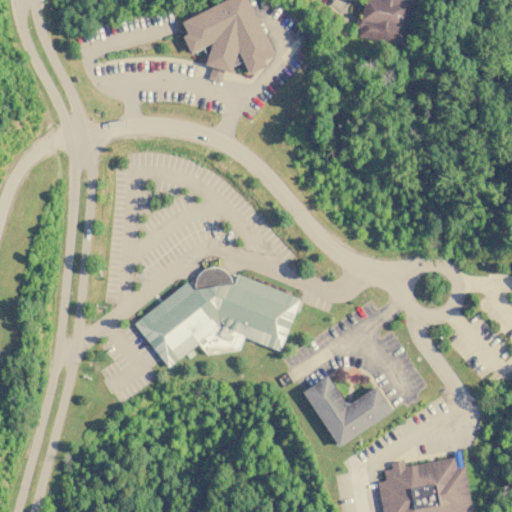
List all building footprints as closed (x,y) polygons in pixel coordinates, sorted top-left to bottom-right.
[(203,47),(210,57),(207,64),(215,66),(211,78),(223,82),(227,70),(234,72),(235,65),(245,60),(252,73),(268,64),(266,59),(278,53),(251,0),(224,0),(184,21),(190,33),(185,35),(193,51),(203,47)] [(419,0),(412,43),(365,36),(367,25),(357,24),(359,14),(365,15),(367,0),(419,0)] [(240,348),(245,336),(280,350),(301,300),(239,274),(236,282),(233,275),(227,269),(220,266),(212,265),(204,268),(198,274),(195,281),(195,289),(188,281),(135,324),(171,367),(200,343),(208,353),(240,348)] [(305,392),(342,445),(395,409),(378,385),(350,405),(329,375),(305,392)] [(380,483),(385,511),(477,511),(468,466),(459,468),(457,457),(407,467),(405,460),(392,463),(393,469),(386,471),(388,481),(380,483)]
